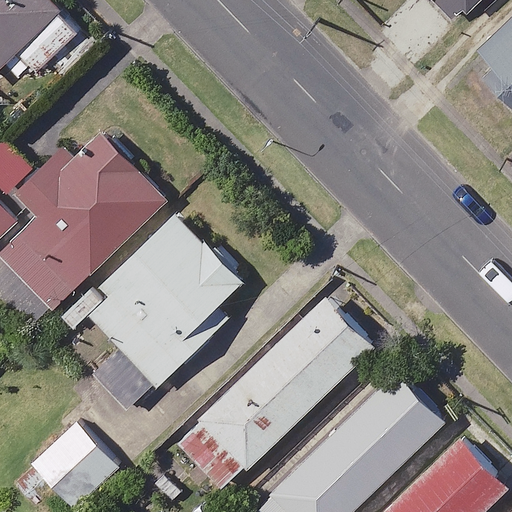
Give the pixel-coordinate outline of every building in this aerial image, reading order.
[(88,24),(62,0),(0,0),(0,71),(12,59),(34,80),(88,24)] [(444,0),(462,20),(483,0),(444,0)] [(511,25),(489,49),(511,72),(511,25)] [(86,149),(57,177),(18,138),(0,155),(0,258),(7,251),(61,306),(174,195),(135,155),(113,177),(86,149)] [(252,276),(185,209),(90,303),(167,381),(236,313),(225,303),(252,276)] [(384,341),(334,290),(186,436),(235,487),(384,341)] [(272,511),(353,511),(456,412),(404,358),(260,498),(272,511)] [(126,461),(85,417),(41,459),(82,503),(126,461)] [(487,511),(511,489),(511,480),(473,438),(394,511),(487,511)]
